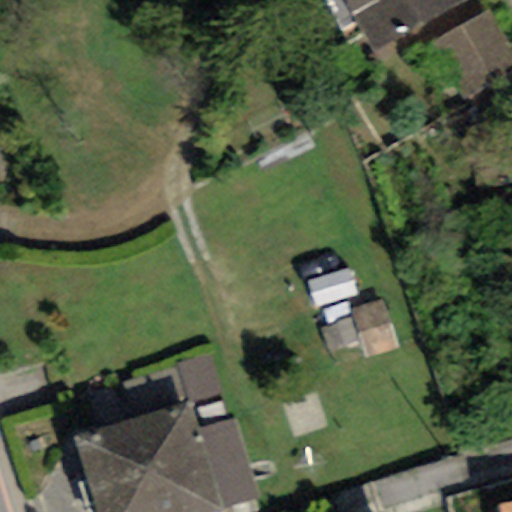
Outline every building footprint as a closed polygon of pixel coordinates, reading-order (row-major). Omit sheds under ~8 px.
[(330,0),(369,67),(471,9),(465,0),(330,0)] [(511,66),(485,18),(430,48),(461,106),(511,78),(511,66)] [(348,272),(304,283),(311,309),(355,298),(348,272)] [(380,304),(351,312),(364,357),(393,349),(380,304)] [(190,412),(73,448),(93,511),(218,511),(256,499),(233,424),(197,435),(190,412)]
